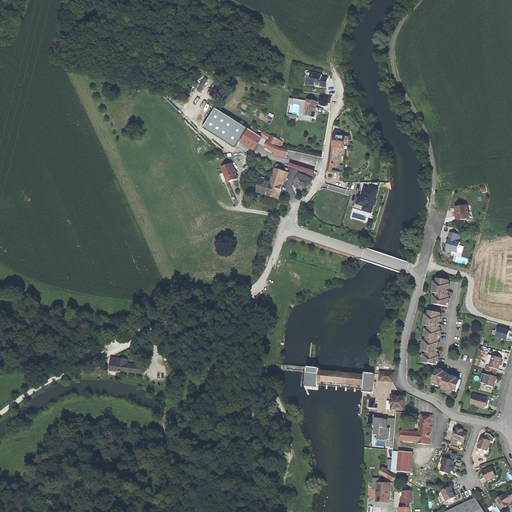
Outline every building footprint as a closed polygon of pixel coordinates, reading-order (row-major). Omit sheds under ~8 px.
[(311,78),(310,85),(315,86),(327,88),(328,79),(322,78),(322,75),(317,75),(318,74),(311,73),(311,78)] [(314,112),(315,112),(316,111),(316,109),(317,102),(307,100),(304,114),(313,116),(314,112)] [(208,109),(194,104),(191,112),(205,117),(208,109)] [(216,108),(203,128),(236,148),(248,129),(216,108)] [(254,150),(262,137),(251,130),(243,143),(254,150)] [(266,147),(276,153),(275,155),(287,157),(288,150),(282,148),(280,147),(283,142),(273,136),(266,147)] [(334,141),(333,145),(338,146),(337,148),(344,149),(346,137),(340,136),(334,136),(334,141)] [(232,165),(222,169),(228,182),(237,179),(234,171),(232,165)] [(282,188),(287,173),(284,172),(280,171),(275,170),(271,182),(267,195),(266,200),(277,203),(282,188)] [(293,186),(307,192),(313,180),(299,174),(293,186)] [(258,192),(267,195),(271,182),(267,180),(266,182),(261,180),(258,192)] [(365,210),(371,213),(374,206),(375,206),(377,201),(374,200),(377,190),(379,183),(360,182),(360,183),(362,183),(362,192),(364,193),(362,199),(360,198),(357,197),(355,203),(356,204),(366,207),(365,210)] [(372,214),(374,206),(371,213),(365,210),(366,207),(356,204),(354,208),(372,214)] [(457,221),(470,219),(468,213),(467,206),(456,208),(457,213),(455,213),(456,214),(457,221)] [(452,251),(457,253),(459,246),(460,243),(458,242),(460,235),(450,232),(448,240),(449,240),(449,242),(446,252),(452,253),(452,251)] [(435,305),(448,307),(450,296),(452,296),(452,294),(452,293),(448,292),(450,281),(437,279),(436,285),(435,294),(437,294),(436,297),(435,305)] [(426,363),(438,365),(440,354),(442,354),(442,353),(442,351),(438,350),(442,328),(443,329),(444,327),(444,325),(440,324),(442,314),(429,311),(428,318),(427,326),(429,326),(429,329),(427,337),(426,343),(425,352),(427,352),(427,355),(425,363),(426,363)] [(497,337),(508,340),(509,336),(510,333),(507,332),(508,330),(499,328),(497,337)] [(491,362),(490,367),(498,369),(499,370),(501,364),(503,358),(493,356),(491,362)] [(110,371),(144,374),(145,366),(134,365),(134,360),(118,359),(117,363),(111,363),(111,367),(110,367),(110,371)] [(362,392),(373,393),(375,374),(373,374),(365,374),(365,376),(359,376),(359,373),(356,372),(356,375),(348,374),(349,372),(347,371),(347,374),(343,374),(340,374),(340,371),(337,370),(337,373),(329,373),(330,370),(328,370),(328,372),(320,372),(321,369),(313,368),(306,367),(306,369),(307,369),(306,371),(306,372),(304,387),(306,387),(306,388),(319,389),(319,381),(327,382),(326,386),(328,386),(328,382),(336,383),(335,387),(338,387),(339,383),(342,384),(346,384),(345,388),(347,388),(347,384),(355,385),(354,389),(356,389),(356,386),(357,387),(358,385),(363,386),(362,392)] [(451,390),(457,392),(461,380),(450,376),(452,371),(450,371),(449,370),(448,373),(437,369),(433,381),(441,384),(444,385),(443,387),(451,390)] [(394,373),(380,372),(379,381),(394,382),(394,373)] [(496,377),(488,375),(485,384),(485,387),(494,390),(496,383),(497,377),(496,377)] [(490,405),(492,400),(475,395),(473,405),(489,410),(490,405)] [(392,410),(405,410),(406,397),(393,396),(392,399),(392,401),(391,401),(391,405),(392,405),(392,410)] [(433,416),(421,414),(420,426),(419,434),(401,432),(400,440),(418,442),(418,443),(430,445),(432,427),(431,427),(432,424),(433,416)] [(388,419),(388,421),(387,428),(391,429),(390,440),(388,440),(387,447),(391,447),(391,449),(393,449),(396,419),(395,419),(395,420),(388,419)] [(387,428),(388,421),(376,420),(375,427),(376,427),(375,434),(381,435),(381,440),(388,440),(390,440),(391,429),(387,428)] [(452,442),(462,446),(467,433),(463,432),(461,431),(461,430),(457,428),(452,442)] [(486,433),(484,439),(491,441),(491,442),(493,443),(495,439),(491,434),(486,433)] [(479,445),(478,448),(488,451),(491,442),(491,441),(484,439),(482,438),(479,445)] [(398,476),(398,472),(400,451),(393,451),(392,461),(392,473),(397,476),(398,476)] [(400,451),(398,472),(408,473),(410,452),(400,451)] [(443,465),(441,471),(450,474),(452,470),(454,471),(455,469),(456,466),(454,465),(455,462),(444,458),(441,464),(443,465)] [(380,473),(394,480),(397,476),(392,473),(388,471),(388,470),(383,467),(380,473)] [(488,481),(496,476),(492,468),(483,472),(486,477),(488,481)] [(378,502),(388,502),(389,493),(389,484),(379,483),(378,502)] [(442,491),(442,492),(446,501),(447,502),(456,497),(454,491),(451,487),(442,491)] [(510,505),(509,503),(511,501),(511,490),(504,496),(504,495),(496,500),(496,501),(494,502),(496,507),(499,505),(502,510),(507,507),(510,505)] [(402,501),(402,503),(410,503),(412,503),(412,491),(404,492),(404,499),(402,499),(402,501)] [(484,511),(476,498),(446,511),(484,511)] [(410,511),(410,503),(402,503),(401,504),(400,511),(410,511)]
